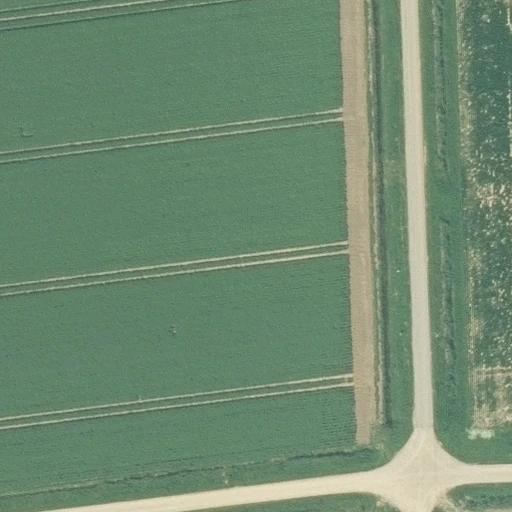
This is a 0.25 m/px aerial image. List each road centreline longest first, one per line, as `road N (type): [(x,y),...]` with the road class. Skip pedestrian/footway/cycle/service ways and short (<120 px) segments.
road 1 (unclassified): [(423,476),(410,0)]
road 2 (unclassified): [(125,511),(423,476)]
